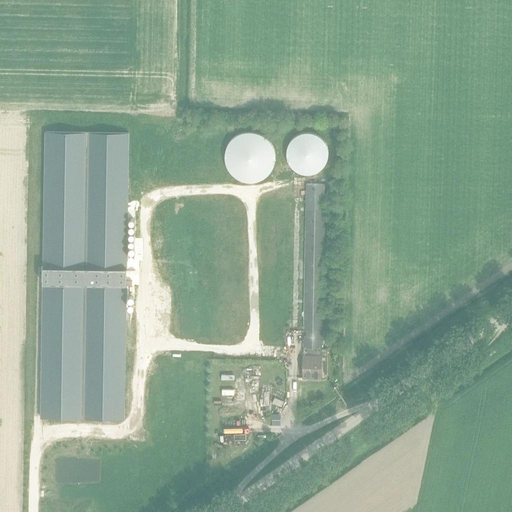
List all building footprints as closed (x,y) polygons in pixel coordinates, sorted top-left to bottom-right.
[(296,122),(295,156),(324,156),(324,123),(296,122)] [(129,132),(45,131),(40,416),(40,417),(41,418),(124,419),(125,391),(126,285),(132,285),(132,281),(126,280),(129,132)] [(249,165),(258,165),(257,131),(249,131),(249,165)] [(324,183),(306,183),(304,330),(321,330),(324,183)] [(271,188),(270,199),(289,200),(290,195),(278,195),(279,188),(271,188)] [(243,319),(244,266),(217,266),(217,284),(223,284),(223,292),(217,292),(217,295),(223,295),(223,300),(232,300),(231,319),(243,319)] [(201,286),(161,286),(159,377),(199,377),(201,286)] [(321,348),(303,348),(303,355),(303,377),(322,378),(322,377),(327,377),(327,357),(323,357),(323,355),(323,348),(321,348)] [(235,421),(236,427),(247,425),(246,419),(235,421)]
